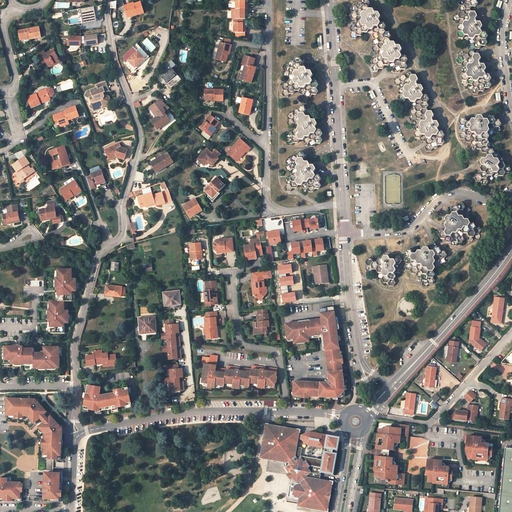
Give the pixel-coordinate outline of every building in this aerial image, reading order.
[(245,4),(245,2),(245,0),(235,0),(235,9),(247,9),(247,4),(245,4)] [(350,9),(352,12),(350,15),(352,19),(356,19),(357,22),(356,25),(352,25),(350,28),(351,31),(349,35),(350,37),(351,39),(355,39),(357,36),(361,36),(363,33),(367,33),(368,36),(372,36),(374,39),(372,42),(373,45),(372,48),(374,52),(377,52),(379,55),(377,58),(373,58),(371,61),(373,65),(371,68),(372,70),(373,72),(377,72),(379,69),(382,69),(384,65),(388,65),(390,69),(394,69),(396,72),(399,73),(401,69),(405,69),(408,66),(406,63),(408,59),(406,56),(402,56),(400,53),(402,49),(400,46),(397,46),(395,42),(391,42),(390,39),(391,36),(390,32),(386,32),(384,29),(386,26),(385,23),(384,23),(381,22),(379,20),(381,16),(379,13),(375,13),(374,11),(373,9),(369,9),(368,6),(370,3),(368,0),(363,0),(362,2),(358,2),(356,6),(352,5),(350,9)] [(453,0),(455,2),(459,2),(460,5),(458,9),(460,11),(458,15),(455,15),(453,18),(454,22),(458,22),(459,25),(457,28),(459,31),(457,34),(459,38),(463,38),(465,42),(468,42),(470,45),(468,48),(470,51),(468,54),(464,54),(462,51),(459,51),(457,54),(458,57),(456,60),(458,64),(462,64),(463,67),(461,70),(463,74),(461,77),(463,80),(461,83),(463,86),(466,86),(468,90),(472,90),(474,94),(477,94),(479,91),(483,91),(485,88),(490,88),(492,85),(490,81),(492,78),(490,75),(486,74),(485,71),(487,68),(486,67),(485,64),(481,64),(479,61),(481,58),(479,54),(476,54),(474,51),(476,49),(479,49),(481,46),(485,46),(487,42),(486,39),(488,36),(486,32),(482,32),(481,29),(483,26),(482,23),(481,22),(477,22),(476,19),(478,16),(476,12),(471,12),(470,9),(472,6),(476,6),(478,3),(476,0),(453,0)] [(136,13),(136,15),(144,13),(141,2),(134,4),(133,3),(124,6),(126,15),(136,13)] [(83,8),(84,23),(97,22),(96,7),(83,8)] [(244,19),(246,19),(246,15),(246,14),(247,14),(247,9),(235,9),(235,19),(244,19)] [(244,28),(244,26),(244,19),(235,19),(234,19),(234,33),(246,33),(246,28),(244,28)] [(39,27),(18,31),(20,40),(30,38),(30,39),(41,37),(39,27)] [(98,44),(97,34),(85,36),(86,43),(86,45),(98,44)] [(81,36),(68,36),(68,45),(81,46),(81,43),(86,43),(85,36),(81,37),(81,36)] [(226,62),(230,45),(220,43),(216,59),(226,62)] [(145,59),(133,47),(124,56),(124,60),(126,62),(128,60),(135,68),(145,59)] [(53,61),(58,59),(52,49),(45,53),(43,49),(34,54),(39,62),(45,59),(46,62),(48,66),(54,63),(53,61)] [(251,83),(256,68),(253,67),(255,59),(244,56),(242,64),(245,65),(242,74),(241,79),(251,83)] [(282,87),(283,90),(281,93),(283,97),(287,97),(289,94),(293,94),(295,91),(299,91),(301,94),(304,94),(306,97),(310,98),(312,94),(316,95),(318,91),(316,88),(318,84),(316,81),(313,81),(311,78),(313,75),(311,71),(307,71),(306,68),(302,68),(300,65),(302,62),(300,58),(296,58),(294,61),(290,61),(288,64),(284,64),(282,67),(284,70),(282,74),(284,77),(288,77),(289,80),(287,84),(284,84),(282,87)] [(165,72),(161,75),(168,84),(178,76),(172,69),(176,66),(172,60),(165,66),(165,72)] [(407,72),(405,75),(401,75),(399,78),(395,78),(393,81),(395,85),(399,85),(399,87),(400,88),(398,91),(400,95),(398,98),(399,100),(400,102),(404,102),(406,105),(409,105),(411,108),(409,111),(411,114),(409,117),(411,121),(414,121),(416,125),(414,128),(416,131),(414,134),(415,136),(416,138),(420,138),(421,141),(425,141),(427,144),(425,147),(427,151),(431,151),(433,148),(436,148),(438,145),(443,145),(445,142),(443,138),(445,135),(443,131),(439,131),(438,130),(437,128),(439,125),(437,121),(434,121),(433,120),(432,118),(434,115),(432,111),(428,111),(428,110),(427,109),(429,105),(427,102),(429,99),(427,95),(423,95),(422,92),(424,89),(422,85),(418,85),(416,82),(418,79),(417,75),(413,75),(411,72),(407,72)] [(102,92),(103,91),(107,90),(104,82),(95,84),(96,87),(86,90),(84,95),(89,97),(91,102),(90,102),(89,105),(89,107),(92,108),(93,108),(94,108),(96,110),(101,108),(102,105),(107,104),(109,100),(108,96),(105,95),(104,95),(103,95),(102,92)] [(27,97),(32,108),(41,104),(40,104),(39,101),(49,97),(53,96),(55,93),(53,89),(50,88),(27,97)] [(215,101),(223,101),(223,90),(205,89),(205,98),(215,98),(215,100),(215,101)] [(250,115),(253,100),(243,98),(239,112),(250,115)] [(157,117),(152,121),(157,128),(170,120),(166,115),(170,111),(168,109),(170,108),(161,100),(150,108),(157,117)] [(294,110),(292,113),(289,113),(287,116),(288,119),(286,122),(288,126),(292,126),(293,129),(292,132),(288,132),(286,135),(288,139),(286,142),(288,146),(291,146),(293,143),(297,143),(299,139),(303,139),(305,143),(308,143),(310,146),(314,146),(316,143),(320,143),(322,140),(320,136),(323,133),(321,130),(317,130),(315,127),(317,123),(315,120),(312,120),(310,116),(306,116),(305,113),(307,110),(305,106),(300,106),(298,110),(294,110)] [(68,123),(67,121),(79,118),(75,107),(67,110),(67,113),(62,114),(53,116),(55,121),(58,120),(60,128),(65,126),(64,124),(68,123)] [(215,129),(219,122),(210,116),(201,128),(211,136),(216,129),(215,129)] [(467,122),(466,119),(461,119),(459,122),(461,125),(459,129),(461,132),(459,135),(461,139),(465,139),(467,142),(471,142),(473,139),(476,139),(478,142),(476,146),(478,149),(481,149),(483,152),(487,153),(488,155),(487,158),(483,158),(481,161),(483,165),(481,168),(483,171),(481,175),(477,175),(475,178),(477,182),(481,182),(482,185),(486,185),(488,182),(492,182),(493,179),(498,179),(499,176),(503,176),(505,173),(509,173),(510,171),(511,169),(509,166),(506,166),(504,162),(506,159),(504,156),(500,156),(498,152),(495,152),(493,149),(495,145),(493,143),(490,142),(488,139),(490,136),(494,136),(495,134),(499,134),(501,130),(499,127),(501,123),(501,122),(500,120),(496,120),(494,116),(490,116),(488,119),(485,119),(483,116),(478,116),(477,119),(473,119),(471,122),(467,122)] [(251,148),(240,139),(228,153),(236,160),(242,153),(243,155),(246,151),(247,152),(251,148)] [(105,151),(108,160),(116,157),(116,158),(123,161),(128,152),(121,149),(119,145),(105,151)] [(51,163),(53,170),(70,164),(64,146),(49,151),(51,157),(53,156),(59,154),(61,159),(54,162),(51,163)] [(208,149),(198,159),(204,164),(207,161),(208,162),(213,166),(219,159),(218,159),(214,154),(208,149)] [(299,152),(297,155),(293,155),(291,158),(287,158),(285,162),(287,165),(285,168),(287,172),(291,172),(292,175),(290,178),(286,178),(284,181),(286,184),(284,187),(286,191),(290,191),(292,188),(296,188),(298,185),(302,185),(303,188),(307,188),(309,192),(313,192),(315,189),(319,189),(321,185),(319,182),(321,178),(319,175),(316,175),(314,172),(316,169),(314,165),(310,165),(308,162),(305,162),(303,158),(305,155),(303,152),(299,152)] [(166,167),(173,162),(168,153),(151,163),(156,172),(165,166),(166,167)] [(12,165),(17,172),(15,173),(20,180),(26,176),(27,177),(33,173),(30,169),(28,165),(30,164),(25,157),(12,165)] [(86,177),(90,190),(96,188),(94,184),(105,180),(101,170),(91,174),(91,175),(86,177)] [(220,194),(218,192),(225,185),(217,178),(204,191),(209,196),(208,197),(213,202),(220,194)] [(75,180),(60,190),(66,201),(74,196),(73,195),(81,189),(75,180)] [(162,192),(165,203),(173,200),(169,190),(162,192)] [(138,197),(141,207),(146,205),(155,202),(156,205),(156,206),(165,203),(162,192),(153,195),(152,193),(138,197)] [(202,211),(196,199),(183,206),(190,218),(202,211)] [(48,208),(39,210),(41,219),(51,218),(54,217),(56,217),(56,216),(55,210),(53,202),(47,203),(48,208)] [(453,206),(451,209),(453,213),(452,215),(447,215),(446,217),(445,219),(447,222),(445,226),(447,228),(445,232),(441,232),(439,235),(441,239),(445,239),(447,242),(451,242),(453,246),(457,246),(459,242),(462,243),(464,239),(468,240),(470,236),(474,236),(476,240),(479,240),(481,236),(479,233),(481,230),(479,226),(476,226),(474,223),(470,223),(469,220),(471,216),(469,213),(471,210),(469,206),(465,206),(464,203),(459,203),(457,206),(453,206)] [(5,222),(19,219),(17,205),(8,206),(10,214),(8,214),(3,215),(5,222)] [(56,217),(54,217),(56,225),(63,224),(62,215),(60,215),(56,216),(56,217)] [(305,219),(306,227),(310,226),(311,230),(320,228),(318,219),(309,220),(309,218),(305,219)] [(293,221),(294,231),(303,230),(303,228),(306,227),(305,219),(293,221)] [(269,232),(270,237),(271,245),(281,243),(279,230),(269,232)] [(257,257),(257,255),(263,254),(261,243),(266,242),(265,238),(264,233),(264,231),(259,232),(258,234),(259,238),(252,239),(251,242),(252,245),(245,247),(247,259),(257,257)] [(225,249),(226,252),(233,252),(232,238),(216,240),(214,243),(214,250),(217,252),(221,251),(221,249),(225,249)] [(318,256),(317,250),(325,249),(323,238),(316,240),(317,248),(313,248),(313,251),(314,256),(318,256)] [(306,257),(305,252),(313,251),(313,248),(311,240),(304,241),(305,249),(301,250),(301,253),(302,258),(306,257)] [(294,259),(293,254),(301,253),(301,250),(300,242),(291,243),(293,252),(288,252),(289,260),(294,259)] [(192,252),(192,260),(202,259),(201,243),(190,244),(191,252),(192,252)] [(407,250),(405,254),(407,257),(405,260),(406,263),(405,267),(406,270),(410,270),(412,274),(416,274),(418,277),(421,277),(422,279),(423,281),(422,284),(423,286),(427,286),(429,284),(433,284),(435,281),(433,278),(435,274),(433,270),(435,268),(439,268),(441,265),(445,265),(447,261),(445,258),(447,255),(445,251),(441,251),(440,248),(435,248),(433,251),(430,251),(428,248),(426,248),(424,247),(422,250),(418,250),(416,253),(413,253),(411,250),(407,250)] [(396,256),(394,259),(390,259),(389,256),(387,256),(385,256),(383,259),(379,259),(377,262),(373,262),(371,259),(367,259),(366,262),(367,265),(365,269),(367,272),(371,272),(373,276),(376,276),(378,279),(382,279),(383,283),(388,283),(390,286),(393,286),(395,283),(393,280),(396,276),(399,277),(401,274),(400,270),(402,266),(400,263),(402,260),(400,256),(396,256)] [(329,282),(326,265),(314,267),(316,284),(329,282)] [(51,333),(64,333),(64,324),(68,324),(68,312),(64,312),(64,302),(71,302),(70,292),(76,292),(76,281),(71,281),(71,270),(57,270),(58,279),(57,279),(57,290),(58,290),(58,293),(58,302),(51,302),(51,310),(49,310),(49,322),(51,322),(51,325),(51,333)] [(252,285),(252,287),(256,291),(258,289),(261,291),(266,286),(266,280),(264,280),(263,278),(262,278),(262,276),(261,276),(261,271),(252,272),(253,279),(252,279),(252,282),(254,281),(254,285),(252,285)] [(214,290),(217,290),(216,281),(205,282),(206,290),(204,290),(205,302),(211,302),(211,304),(217,304),(217,294),(214,294),(212,294),(212,290),(214,290)] [(294,296),(292,283),(282,285),(283,298),(294,296)] [(114,296),(121,297),(122,287),(106,286),(106,294),(114,294),(114,296)] [(165,307),(181,305),(179,290),(163,291),(165,307)] [(492,322),(500,323),(501,318),(504,298),(495,297),(493,309),(489,309),(488,317),(492,317),(492,322)] [(334,330),(338,329),(337,321),(335,308),(321,309),(322,320),(323,326),(322,326),(322,328),(333,327),(334,330)] [(215,311),(205,312),(206,327),(207,333),(207,339),(216,338),(215,327),(217,327),(215,311)] [(257,322),(258,327),(256,327),(257,334),(267,333),(267,327),(269,327),(268,314),(257,315),(257,322)] [(139,318),(141,334),(148,333),(148,332),(156,331),(155,317),(139,318)] [(174,319),(160,320),(160,326),(166,326),(167,334),(175,333),(179,333),(178,324),(175,325),(174,319)] [(288,325),(289,332),(287,333),(288,341),(294,340),(295,345),(310,343),(310,337),(325,336),(326,343),(339,341),(338,329),(334,330),(333,327),(322,328),(322,326),(323,326),(322,320),(307,322),(307,324),(304,324),(303,321),(299,322),(300,323),(288,325)] [(479,337),(480,328),(481,322),(472,321),(469,339),(478,340),(479,337)] [(167,334),(161,334),(162,339),(167,339),(168,347),(176,346),(180,346),(179,338),(176,338),(175,333),(167,334)] [(478,340),(469,339),(469,341),(480,351),(487,343),(480,337),(479,337),(478,340)] [(326,343),(326,350),(340,348),(340,344),(339,341),(326,343)] [(456,363),(458,348),(459,342),(455,342),(452,341),(449,341),(449,346),(444,346),(443,356),(447,357),(447,362),(456,363)] [(168,347),(162,347),(163,352),(168,352),(169,360),(181,359),(180,351),(177,351),(176,346),(168,347)] [(42,348),(42,353),(35,353),(35,349),(24,349),(24,347),(5,347),(5,355),(4,355),(4,364),(15,364),(15,363),(30,363),(30,364),(35,364),(35,368),(39,368),(39,367),(54,367),(59,367),(59,348),(42,348)] [(341,356),(340,348),(326,350),(328,361),(329,361),(330,365),(328,365),(330,378),(331,379),(327,382),(327,383),(310,382),(310,384),(306,384),(306,382),(295,382),(294,396),(302,396),(310,396),(334,397),(339,398),(340,398),(342,397),(343,397),(344,396),(345,397),(345,396),(346,394),(346,392),(345,390),(345,386),(342,364),(341,356)] [(86,356),(87,366),(95,365),(95,362),(100,362),(100,364),(103,364),(104,367),(117,365),(115,355),(108,356),(107,353),(102,354),(102,350),(93,351),(94,355),(86,356)] [(216,372),(216,370),(218,356),(211,355),(210,358),(203,357),(202,364),(205,364),(202,383),(208,384),(208,385),(215,385),(215,384),(224,386),(225,384),(229,385),(229,384),(234,384),(233,385),(239,386),(239,385),(250,386),(250,384),(254,385),(254,384),(258,384),(258,385),(264,386),(265,385),(275,386),(275,382),(277,382),(277,377),(276,377),(277,369),(270,368),(270,370),(270,371),(265,370),(265,369),(265,367),(252,366),(252,369),(245,368),(244,370),(244,372),(239,371),(239,369),(239,368),(227,366),(227,369),(219,368),(219,370),(219,372),(216,372)] [(178,365),(164,366),(164,371),(170,370),(170,378),(179,378),(183,377),(182,369),(178,370),(178,365)] [(436,367),(435,367),(429,367),(427,366),(424,387),(434,388),(435,373),(436,367)] [(170,378),(165,379),(165,384),(171,383),(171,392),(183,391),(183,382),(179,382),(179,378),(170,378)] [(104,394),(100,393),(101,386),(89,383),(87,390),(87,392),(89,392),(88,397),(86,396),(85,402),(84,406),(88,407),(94,409),(100,410),(102,410),(112,408),(118,407),(125,406),(131,405),(129,393),(128,388),(122,389),(123,392),(120,393),(119,389),(114,390),(115,392),(104,394)] [(470,391),(465,397),(471,402),(476,396),(470,391)] [(405,409),(404,414),(413,415),(415,394),(406,393),(405,409)] [(432,398),(436,402),(440,398),(436,394),(432,398)] [(511,399),(502,398),(501,404),(500,419),(508,420),(510,405),(511,405),(511,399)] [(44,415),(47,413),(39,404),(38,404),(34,404),(34,400),(25,400),(25,399),(20,399),(20,400),(12,399),(11,402),(8,402),(7,415),(15,416),(19,416),(24,416),(29,417),(31,419),(32,419),(36,423),(40,419),(44,415)] [(478,406),(469,405),(468,412),(457,411),(455,419),(476,422),(478,406)] [(48,419),(44,415),(40,419),(43,424),(48,419)] [(62,439),(62,429),(59,429),(59,425),(51,416),(48,419),(43,424),(40,427),(44,431),(43,432),(45,434),(45,440),(45,449),(44,459),(58,459),(58,455),(61,455),(61,445),(62,445),(62,439)] [(408,425),(394,424),(393,428),(386,427),(382,430),(382,435),(379,435),(379,438),(377,438),(377,440),(377,442),(379,444),(378,446),(388,447),(388,449),(389,451),(395,451),(395,447),(394,447),(394,443),(399,444),(400,436),(407,437),(408,425)] [(299,501),(298,503),(300,506),(303,506),(303,505),(323,508),(323,509),(325,509),(328,507),(328,505),(327,505),(328,497),(329,497),(329,496),(330,493),(329,493),(330,485),(331,485),(331,483),(329,480),(327,480),(327,481),(319,480),(320,473),(310,471),(307,467),(308,466),(304,461),(303,461),(299,457),(301,446),(295,446),(296,436),(297,432),(295,429),(266,425),(264,427),(263,438),(262,448),(261,448),(260,456),(261,458),(268,459),(266,471),(286,474),(288,477),(290,479),(287,499),(299,501)] [(303,433),(298,432),(297,432),(296,436),(302,437),(306,443),(323,445),(320,460),(319,468),(308,466),(307,467),(310,471),(320,473),(331,474),(335,451),(337,439),(333,438),(333,440),(324,438),(325,434),(309,431),(303,433)] [(482,438),(467,436),(466,443),(465,451),(466,451),(467,454),(467,455),(472,456),(472,458),(476,459),(476,460),(480,461),(481,459),(487,460),(487,459),(488,455),(490,455),(490,450),(488,449),(488,448),(489,444),(485,444),(482,443),(482,439),(482,438)] [(386,461),(387,460),(389,458),(389,451),(388,449),(388,447),(378,446),(379,444),(377,442),(376,450),(382,450),(381,458),(376,457),(375,465),(377,463),(377,461),(386,461)] [(511,511),(511,449),(504,449),(498,511),(511,511)] [(319,468),(320,460),(299,457),(303,461),(304,461),(308,466),(319,468)] [(394,458),(389,458),(387,460),(386,461),(377,461),(377,463),(375,465),(375,467),(374,468),(376,468),(376,472),(379,472),(378,477),(379,477),(381,480),(386,480),(386,482),(388,482),(388,484),(403,485),(404,474),(397,473),(397,466),(392,465),(392,462),(394,462),(394,458)] [(442,461),(427,460),(426,468),(426,475),(427,475),(428,477),(428,479),(433,479),(433,482),(436,482),(436,483),(440,484),(442,482),(448,482),(448,481),(449,478),(450,478),(451,472),(449,472),(449,471),(449,467),(446,467),(442,466),(442,463),(442,461)] [(45,490),(45,500),(49,500),(49,502),(60,503),(60,497),(62,497),(63,478),(61,478),(61,474),(46,474),(45,482),(46,482),(46,488),(47,488),(47,490),(45,490)] [(0,498),(3,498),(3,500),(13,501),(13,498),(20,499),(20,492),(22,492),(22,484),(20,484),(20,483),(10,483),(7,483),(7,480),(0,479),(0,498)] [(370,493),(369,505),(370,505),(369,511),(379,511),(381,494),(370,493)] [(471,497),(470,505),(471,505),(470,511),(480,511),(482,498),(471,497)] [(411,511),(413,500),(395,498),(394,509),(403,510),(407,510),(407,511),(410,511),(411,511)] [(425,498),(424,511),(438,511),(439,505),(442,505),(443,500),(425,498)]
